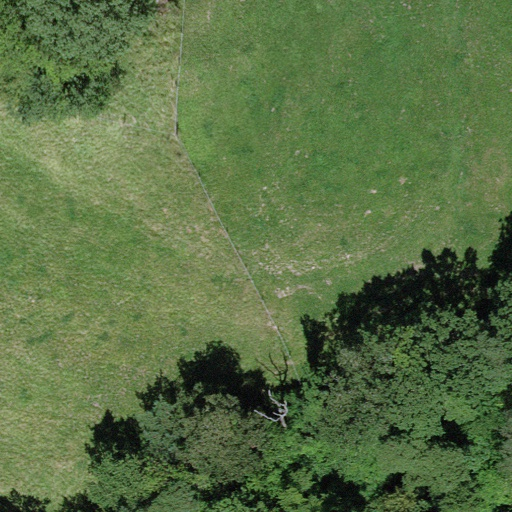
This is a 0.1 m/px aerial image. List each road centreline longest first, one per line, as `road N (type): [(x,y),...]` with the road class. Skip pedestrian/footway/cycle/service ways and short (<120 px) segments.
road 1 (track): [(477,167),(434,236),(355,275),(239,286),(132,266),(0,194)]
road 2 (track): [(452,0),(473,83),(477,167)]
